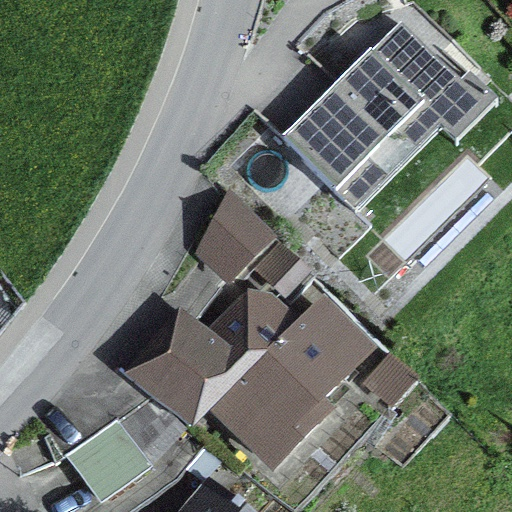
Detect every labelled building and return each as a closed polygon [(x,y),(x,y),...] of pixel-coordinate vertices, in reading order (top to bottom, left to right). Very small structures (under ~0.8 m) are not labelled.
[(386,242),(511,125),(511,99),(419,0),(406,0),(274,122),(386,242)] [(234,172),(220,187),(239,207),(254,192),(234,172)] [(230,223),(197,258),(213,273),(220,266),(232,279),(259,250),(230,223)] [(274,250),(253,272),(282,301),(303,280),(274,250)] [(296,337),(264,306),(245,324),(236,315),(207,344),(186,325),(131,388),(184,432),(208,408),(271,471),(322,420),(312,410),(363,360),(318,316),(296,337)] [(413,386),(387,362),(360,390),(386,414),(413,386)] [(66,460),(75,472),(93,498),(99,507),(146,473),(113,426),(66,460)] [(233,511),(209,492),(192,511),(233,511)]
